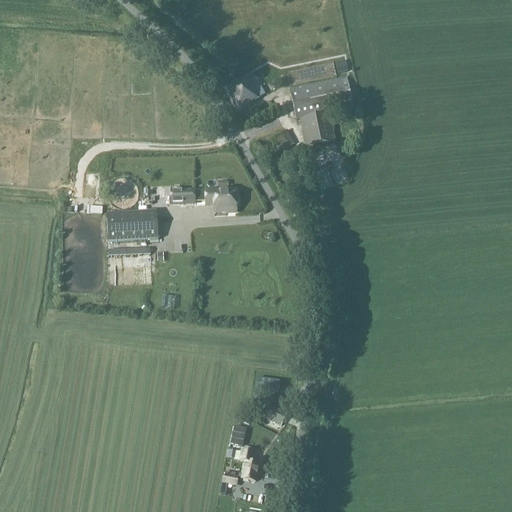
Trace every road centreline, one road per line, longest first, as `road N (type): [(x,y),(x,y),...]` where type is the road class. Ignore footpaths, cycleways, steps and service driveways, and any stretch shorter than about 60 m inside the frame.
road 1 (unclassified): [(290,511),(314,311),(293,239),(215,98),(121,0)]
road 2 (track): [(22,331),(310,363)]
road 3 (track): [(351,0),(372,109),(369,160),(332,225),(293,239)]
